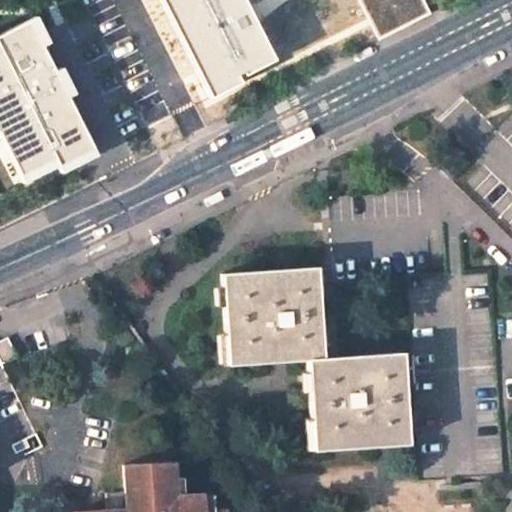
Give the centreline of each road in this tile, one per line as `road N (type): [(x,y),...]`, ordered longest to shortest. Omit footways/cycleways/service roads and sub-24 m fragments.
road 1 (secondary): [(350,93),(0,265)]
road 2 (unknown): [(49,240),(78,358),(80,416),(72,448),(56,467),(37,472),(16,468),(0,437)]
road 3 (residential): [(350,93),(511,252)]
road 4 (residential): [(416,62),(511,164)]
